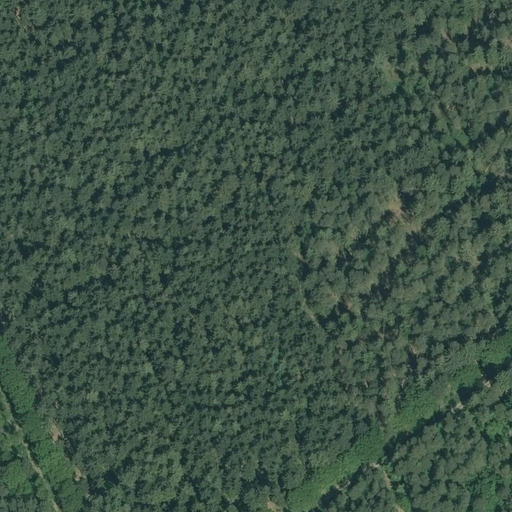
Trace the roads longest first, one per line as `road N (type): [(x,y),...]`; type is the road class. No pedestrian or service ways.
road 1 (track): [(293,511),(511,354)]
road 2 (track): [(81,511),(0,358)]
